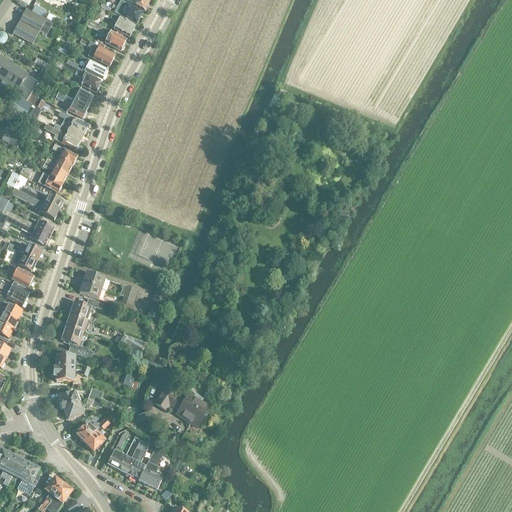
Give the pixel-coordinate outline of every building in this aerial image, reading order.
[(140,0),(127,0),(126,3),(131,6),(142,12),(144,12),(149,4),(140,0)] [(136,25),(142,14),(127,6),(120,2),(117,9),(123,13),(121,17),(136,25)] [(43,19),(47,13),(35,7),(31,13),(43,19)] [(96,18),(99,20),(104,19),(105,15),(104,11),(101,9),(97,10),(95,15),(96,18)] [(45,21),(26,11),(13,35),(32,45),(38,33),(46,37),(52,26),(44,22),(45,21)] [(120,19),(112,15),(110,20),(117,24),(113,31),(129,39),(135,27),(120,19)] [(85,26),(97,33),(95,37),(100,39),(102,35),(108,38),(105,44),(120,53),(127,41),(111,33),(88,20),(85,26)] [(90,43),(89,44),(82,40),(80,44),(91,51),(88,58),(109,69),(115,57),(99,49),(99,48),(90,43)] [(0,80),(16,91),(13,96),(16,98),(28,105),(29,104),(29,105),(32,100),(33,97),(31,95),(38,84),(27,77),(28,76),(0,57),(0,80)] [(107,71),(92,63),(87,61),(82,71),(102,82),(107,71)] [(68,62),(66,65),(81,73),(83,69),(68,62)] [(95,94),(101,83),(85,75),(85,74),(85,75),(81,73),(66,65),(64,64),(62,70),(82,80),(84,81),(81,87),(95,94)] [(49,73),(43,69),(38,78),(44,83),(49,73)] [(61,88),(58,93),(66,97),(68,91),(61,88)] [(73,101),(88,109),(94,98),(78,90),(73,101)] [(56,99),(63,103),(66,97),(58,93),(56,99)] [(31,107),(28,105),(16,98),(9,110),(23,119),(31,107)] [(38,100),(34,107),(41,111),(45,104),(38,100)] [(88,109),(73,101),(67,112),(82,120),(88,109)] [(40,113),(34,110),(30,118),(37,121),(40,113)] [(69,128),(84,136),(88,127),(73,119),(60,113),(58,117),(64,121),(62,125),(69,128)] [(34,122),(29,119),(25,128),(30,131),(34,122)] [(4,132),(10,135),(14,126),(8,123),(4,132)] [(53,130),(79,144),(84,136),(62,125),(60,128),(55,126),(53,130)] [(60,145),(75,152),(79,144),(53,130),(46,126),(43,131),(55,137),(53,141),(60,145)] [(17,137),(24,140),(27,134),(21,131),(17,137)] [(12,137),(5,133),(1,141),(8,144),(12,137)] [(8,145),(16,150),(20,142),(11,138),(8,145)] [(77,158),(54,146),(52,151),(57,153),(58,151),(61,153),(58,160),(72,167),(77,158)] [(72,167),(58,160),(54,167),(51,165),(52,163),(47,160),(44,164),(67,176),(72,167)] [(67,176),(44,164),(42,169),(47,171),(48,169),(52,171),(48,178),(62,186),(67,176)] [(23,170),(19,177),(26,181),(28,178),(29,179),(32,174),(23,170)] [(26,182),(26,181),(19,177),(12,174),(5,186),(17,192),(20,194),(26,182)] [(58,195),(62,186),(48,178),(42,175),(37,184),(43,187),(58,195)] [(20,194),(58,213),(63,204),(48,196),(46,200),(39,196),(30,192),(34,185),(26,181),(26,182),(20,194)] [(58,213),(20,194),(17,192),(14,197),(20,200),(33,207),(41,210),(39,214),(53,222),(58,213)] [(2,215),(7,218),(49,240),(53,231),(38,223),(36,227),(4,210),(2,215)] [(49,240),(7,218),(1,231),(6,234),(10,225),(31,236),(29,241),(44,249),(49,240)] [(19,250),(9,245),(5,243),(3,248),(36,265),(41,254),(21,244),(19,250)] [(36,265),(3,248),(1,253),(4,255),(19,263),(17,267),(31,274),(36,265)] [(11,280),(28,289),(33,279),(34,278),(17,269),(11,280)] [(86,274),(82,285),(101,291),(105,280),(86,274)] [(0,287),(26,301),(30,292),(13,284),(11,288),(0,281),(0,287)] [(101,291),(82,285),(79,295),(98,301),(101,291)] [(123,286),(121,291),(135,296),(137,291),(123,286)] [(22,309),(26,301),(0,287),(0,297),(6,300),(5,300),(22,309)] [(166,294),(156,290),(154,295),(165,299),(166,294)] [(119,297),(123,298),(134,301),(135,296),(121,291),(119,297)] [(154,295),(152,301),(163,304),(165,299),(154,295)] [(122,303),(132,306),(134,301),(123,298),(122,303)] [(103,305),(88,300),(85,307),(74,303),(70,316),(87,322),(92,309),(90,309),(91,308),(101,311),(103,305)] [(132,306),(122,303),(117,301),(115,307),(130,312),(132,306)] [(152,301),(150,306),(161,310),(163,304),(152,301)] [(2,315),(17,323),(22,313),(7,306),(7,305),(2,303),(0,306),(0,308),(4,310),(2,315)] [(150,306),(149,312),(159,315),(161,310),(150,306)] [(158,320),(159,315),(149,312),(147,317),(158,320)] [(17,323),(2,315),(0,318),(0,325),(12,332),(17,323)] [(87,322),(70,316),(65,329),(83,335),(87,322)] [(12,332),(0,325),(0,337),(8,341),(12,332)] [(70,348),(68,353),(89,360),(93,354),(81,347),(87,337),(83,335),(65,329),(61,342),(68,344),(67,346),(69,347),(70,348)] [(115,344),(120,347),(126,338),(121,335),(115,344)] [(121,346),(127,350),(125,353),(131,356),(133,353),(139,357),(144,349),(147,344),(134,340),(133,341),(127,337),(121,346)] [(0,358),(5,361),(10,352),(0,346),(0,358)] [(57,355),(57,358),(56,358),(56,369),(75,369),(75,358),(66,358),(66,355),(57,355)] [(74,383),(75,369),(56,369),(54,369),(53,378),(55,378),(55,382),(74,383)] [(161,394),(154,405),(165,412),(169,405),(179,411),(176,416),(197,429),(202,422),(207,421),(206,416),(210,409),(201,403),(200,404),(188,397),(185,402),(175,396),(176,395),(170,391),(173,387),(164,382),(158,392),(161,394)] [(100,400),(103,394),(91,390),(88,400),(93,402),(95,398),(100,400)] [(63,410),(79,403),(74,392),(58,399),(63,410)] [(103,405),(93,402),(88,400),(86,404),(92,406),(101,409),(103,405)] [(79,403),(63,410),(68,422),(84,415),(79,403)] [(89,424),(76,436),(84,445),(97,431),(97,432),(101,428),(100,428),(107,421),(105,419),(99,425),(98,424),(94,424),(92,426),(89,424)] [(100,428),(101,428),(103,431),(110,424),(107,421),(100,428)] [(97,431),(84,445),(93,453),(105,440),(97,432),(97,431)] [(116,448),(121,450),(128,434),(127,433),(122,436),(116,448)] [(124,458),(117,472),(128,477),(135,463),(133,462),(143,443),(140,441),(136,449),(130,461),(124,458)] [(135,463),(128,477),(138,482),(146,466),(141,463),(150,444),(145,442),(144,444),(143,443),(133,462),(135,463)] [(146,466),(138,482),(157,491),(162,479),(154,476),(157,469),(163,456),(165,457),(166,455),(156,449),(148,464),(147,464),(146,466)] [(0,471),(3,472),(11,456),(1,452),(0,453),(0,471)] [(124,458),(114,452),(107,466),(117,472),(124,458)] [(11,456),(3,472),(0,477),(0,478),(5,481),(2,485),(7,488),(10,481),(20,461),(11,456)] [(21,482),(29,466),(20,461),(10,481),(14,483),(16,479),(21,482)] [(180,464),(175,461),(171,469),(177,472),(180,464)] [(29,466),(21,482),(27,485),(23,493),(29,497),(33,488),(34,489),(37,483),(34,482),(39,471),(29,466)] [(53,499),(63,486),(55,479),(45,492),(53,499)] [(206,493),(211,496),(215,487),(210,485),(206,493)] [(63,486),(53,499),(62,505),(72,493),(63,486)] [(38,510),(39,511),(43,511),(46,510),(45,509),(53,500),(49,497),(38,510)] [(45,509),(46,510),(48,511),(56,511),(61,506),(53,500),(45,509)]
